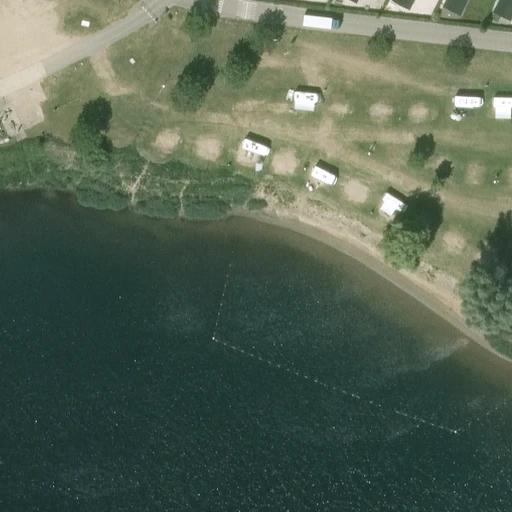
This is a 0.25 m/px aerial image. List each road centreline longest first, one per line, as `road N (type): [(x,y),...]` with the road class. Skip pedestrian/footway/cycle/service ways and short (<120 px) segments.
road 1 (track): [(511,139),(320,136),(209,118),(118,93),(90,45)]
road 2 (unclassified): [(511,42),(202,0)]
road 3 (track): [(320,136),(461,210),(511,215)]
